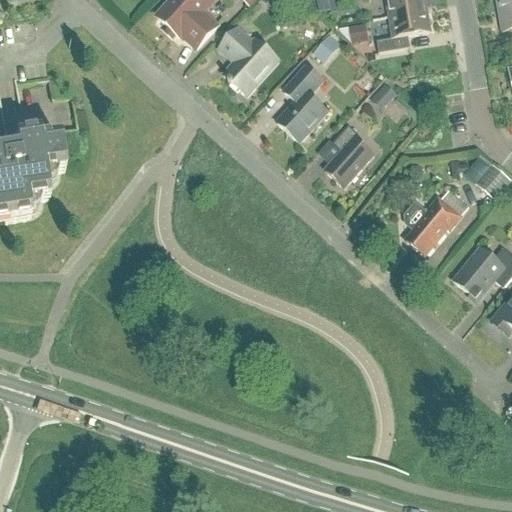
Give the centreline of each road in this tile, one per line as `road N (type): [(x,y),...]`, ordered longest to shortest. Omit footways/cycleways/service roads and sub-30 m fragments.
road 1 (residential): [(508,399),(77,9)]
road 2 (secondary): [(30,398),(367,511)]
road 3 (residential): [(511,167),(486,131),(464,0)]
